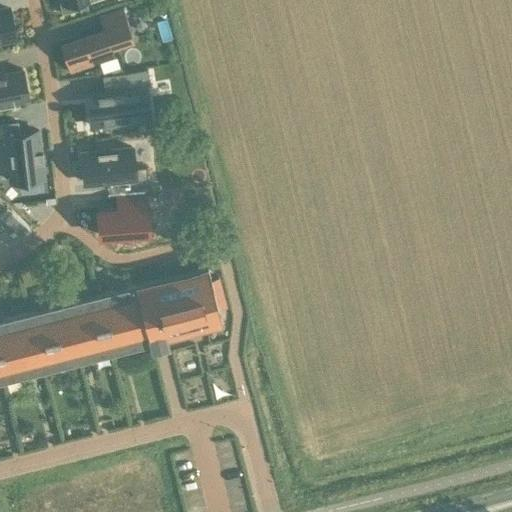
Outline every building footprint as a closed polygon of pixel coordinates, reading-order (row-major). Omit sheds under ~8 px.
[(58,0),(61,12),(87,6),(85,0),(58,0)] [(102,24),(80,31),(82,36),(61,44),(70,71),(93,63),(92,58),(113,51),(112,45),(133,38),(122,6),(98,14),(102,24)] [(0,39),(14,37),(8,7),(0,8),(0,39)] [(92,107),(88,107),(90,124),(103,123),(103,125),(103,126),(141,121),(141,119),(141,117),(150,116),(145,83),(147,83),(149,82),(147,67),(121,71),(122,71),(123,85),(90,90),(92,107)] [(0,102),(28,97),(22,68),(0,72),(0,102)] [(18,119),(0,121),(0,134),(5,134),(10,180),(43,176),(41,159),(43,158),(43,157),(41,157),(40,149),(42,149),(42,148),(40,148),(38,128),(19,131),(18,119)] [(127,146),(87,156),(94,183),(134,173),(127,146)] [(144,191),(117,193),(118,206),(99,207),(101,235),(147,231),(144,191)] [(110,288),(0,316),(0,376),(149,339),(151,345),(189,335),(189,334),(167,339),(165,332),(221,318),(207,265),(142,282),(110,288)]
